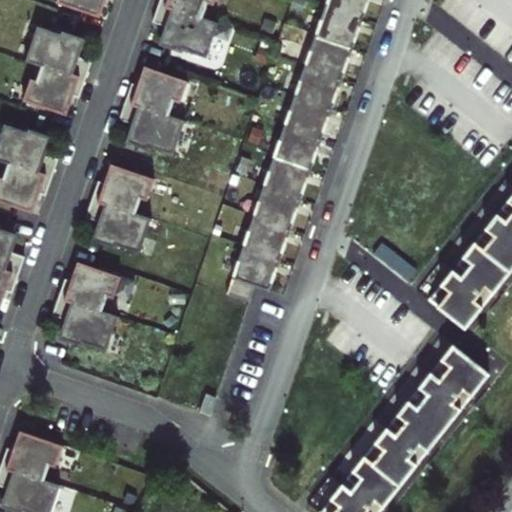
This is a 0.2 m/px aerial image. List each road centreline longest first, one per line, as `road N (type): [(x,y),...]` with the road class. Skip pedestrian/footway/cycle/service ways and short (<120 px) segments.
road 1 (residential): [(243,491),(410,0)]
road 2 (residential): [(137,0),(11,372)]
road 3 (residential): [(11,372),(152,421),(243,491)]
